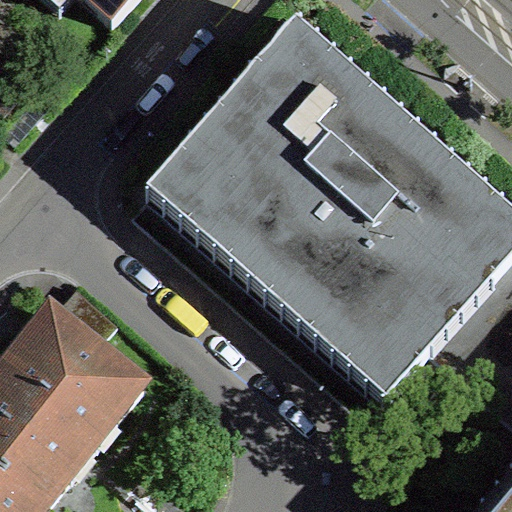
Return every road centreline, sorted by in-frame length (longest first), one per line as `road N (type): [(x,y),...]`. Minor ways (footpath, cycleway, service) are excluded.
road 1 (residential): [(258,511),(271,463),(241,397),(41,211)]
road 2 (residential): [(228,0),(41,211)]
